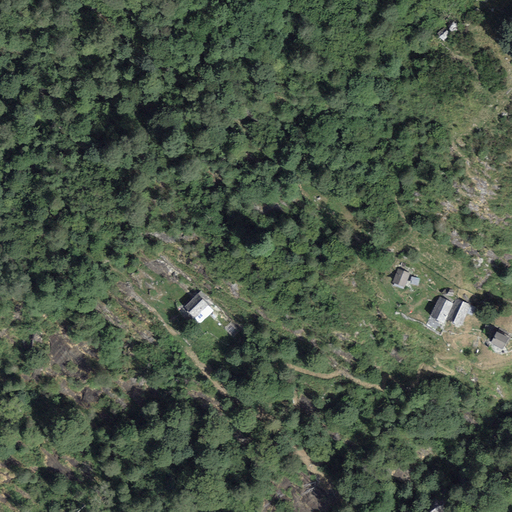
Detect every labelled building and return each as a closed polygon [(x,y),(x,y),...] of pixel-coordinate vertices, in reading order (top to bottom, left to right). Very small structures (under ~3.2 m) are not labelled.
[(410,271),(399,267),(394,285),(405,288),(410,271)] [(212,309),(197,293),(178,310),(193,326),(212,309)] [(453,303),(439,297),(428,324),(442,330),(453,303)] [(471,304),(458,298),(449,318),(462,324),(471,304)] [(509,337),(495,330),(489,343),(502,349),(509,337)]
